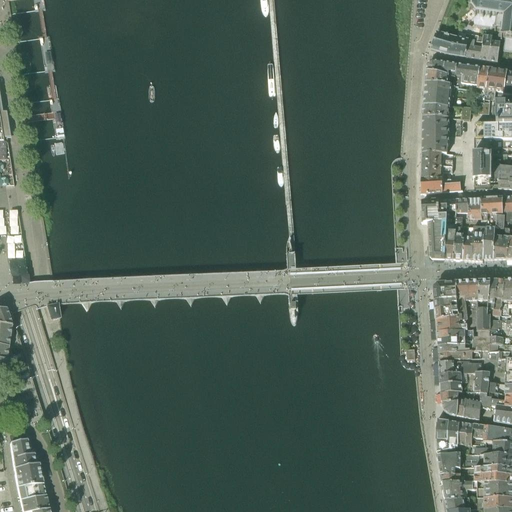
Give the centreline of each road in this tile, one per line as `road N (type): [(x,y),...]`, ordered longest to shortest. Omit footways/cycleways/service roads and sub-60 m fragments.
road 1 (secondary): [(86,511),(0,225)]
road 2 (secondary): [(0,257),(78,511)]
road 3 (residential): [(414,156),(420,57),(437,0)]
road 4 (residential): [(63,511),(34,436),(0,401)]
